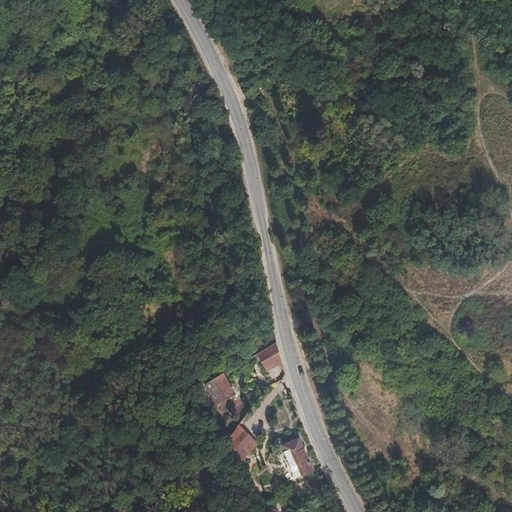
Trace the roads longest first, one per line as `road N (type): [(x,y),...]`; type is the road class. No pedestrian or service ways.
road 1 (tertiary): [(180,0),(232,99),(293,364),(359,511)]
road 2 (track): [(287,340),(300,337),(325,360),(367,426),(511,503)]
